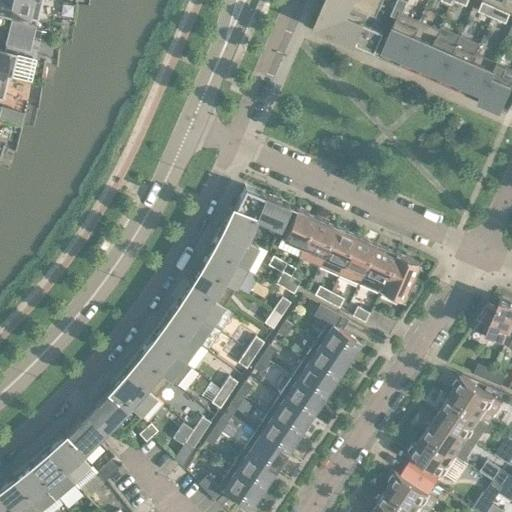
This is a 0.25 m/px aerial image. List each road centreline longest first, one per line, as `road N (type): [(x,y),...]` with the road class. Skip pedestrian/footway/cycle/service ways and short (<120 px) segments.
road 1 (residential): [(0,455),(70,393),(139,314),(190,236),(233,143)]
road 2 (secondary): [(191,122),(138,236),(51,348),(0,397)]
road 3 (residential): [(303,511),(482,253)]
road 4 (residential): [(482,253),(233,143)]
road 5 (residential): [(233,143),(297,0)]
